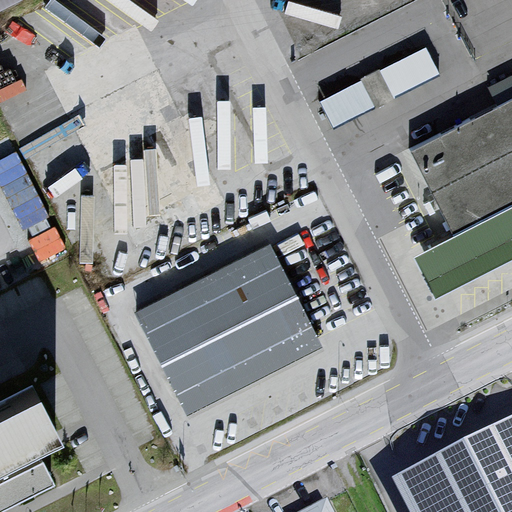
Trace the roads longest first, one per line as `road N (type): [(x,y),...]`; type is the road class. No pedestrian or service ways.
road 1 (tertiary): [(180,511),(511,340)]
road 2 (unknown): [(511,48),(468,57),(419,20),(332,55)]
